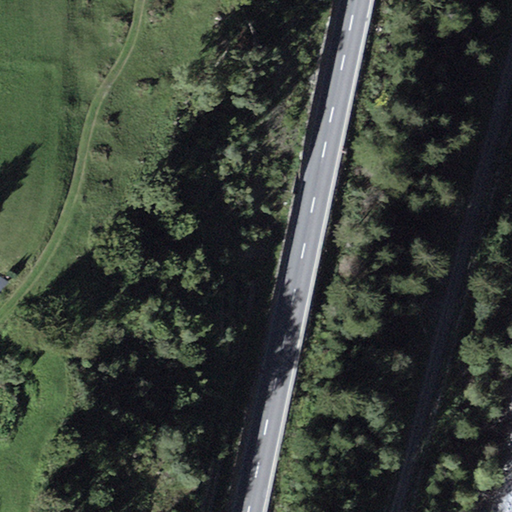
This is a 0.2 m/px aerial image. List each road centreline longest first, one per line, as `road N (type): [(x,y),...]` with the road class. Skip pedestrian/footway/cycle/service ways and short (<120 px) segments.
road 1 (primary): [(352,0),(245,511)]
road 2 (track): [(511,47),(394,511)]
road 3 (track): [(0,308),(50,240),(95,95),(125,44),(138,0)]
